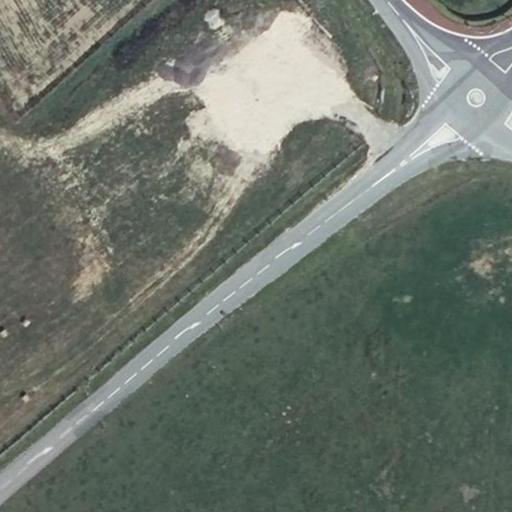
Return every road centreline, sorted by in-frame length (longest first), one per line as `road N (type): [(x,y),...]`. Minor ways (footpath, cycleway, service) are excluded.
road 1 (tertiary): [(0,497),(340,207),(453,128),(476,96)]
road 2 (tertiary): [(386,0),(443,75),(476,96)]
